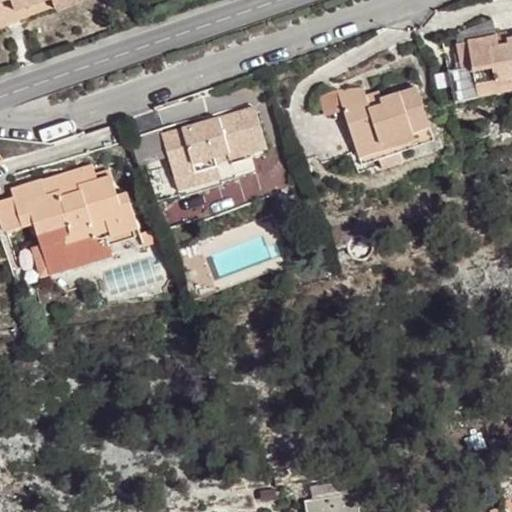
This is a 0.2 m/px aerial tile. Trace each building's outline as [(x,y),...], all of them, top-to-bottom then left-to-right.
[(511,9),(493,13),(496,31),(511,27),(511,9)] [(477,35),(458,39),(463,67),(494,60),(498,79),(511,76),(511,27),(496,31),(477,35)] [(463,67),(458,39),(444,42),(455,99),(511,87),(511,76),(498,79),(494,60),(463,67)] [(373,100),(369,87),(366,80),(352,82),(338,85),(358,151),(411,135),(413,137),(434,130),(419,83),(384,93),(385,98),(373,100)] [(381,84),(369,87),(373,100),(385,98),(384,93),(381,84)] [(214,115),(173,128),(179,147),(169,150),(178,175),(198,170),(200,175),(224,168),(219,153),(230,149),(232,156),(269,144),(255,101),(214,115)] [(179,147),(173,128),(163,131),(169,150),(179,147)] [(89,156),(40,170),(45,186),(57,183),(59,189),(77,184),(74,178),(94,173),(89,156)] [(45,186),(40,170),(6,180),(17,217),(30,214),(45,267),(109,249),(106,239),(133,231),(131,224),(135,222),(124,186),(116,189),(110,168),(102,170),(94,173),(74,178),(77,184),(59,189),(57,183),(45,186)] [(202,182),(226,174),(224,168),(200,175),(202,182)] [(198,170),(178,175),(182,189),(202,182),(200,175),(198,170)] [(228,182),(226,174),(202,182),(205,189),(228,182)] [(353,511),(349,492),(303,501),(305,511),(353,511)]
